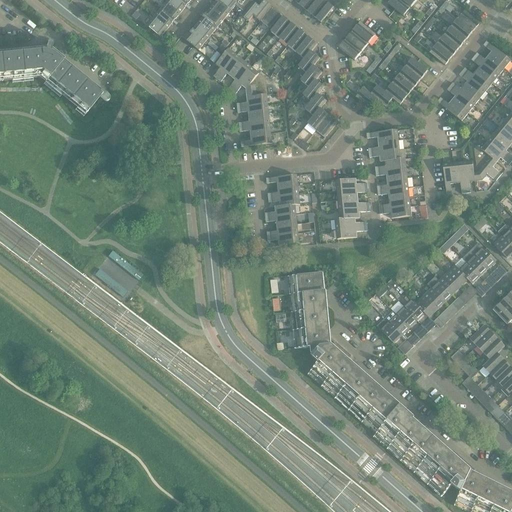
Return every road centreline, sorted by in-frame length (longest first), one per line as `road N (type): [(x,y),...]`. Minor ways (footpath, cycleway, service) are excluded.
road 1 (tertiary): [(205,210),(225,334),(422,511)]
road 2 (tertiary): [(201,173),(195,118),(183,95),(53,0)]
road 3 (residential): [(328,298),(347,318),(333,335),(432,430)]
road 4 (residential): [(234,168),(227,96),(174,51)]
road 5 (residential): [(460,401),(420,359),(479,306)]
road 6 (residential): [(416,115),(481,35),(500,26)]
